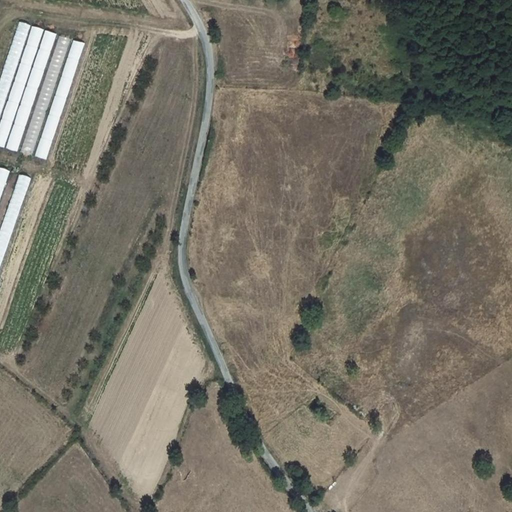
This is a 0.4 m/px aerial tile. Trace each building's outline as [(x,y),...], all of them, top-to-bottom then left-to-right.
[(0,116),(31,25),(20,22),(0,80),(0,116)] [(44,30),(33,26),(0,123),(0,145),(4,147),(44,30)] [(56,34),(45,30),(6,148),(17,152),(56,34)] [(71,40),(60,36),(21,151),(32,155),(71,40)] [(85,44),(74,40),(35,155),(46,159),(85,44)] [(0,168),(0,197),(9,172),(0,168)] [(0,230),(0,267),(31,179),(19,175),(0,230)]
